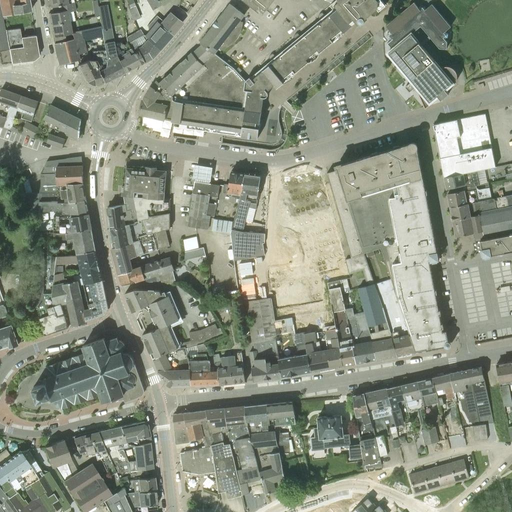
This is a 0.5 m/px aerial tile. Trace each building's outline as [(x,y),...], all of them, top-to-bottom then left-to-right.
[(30,11),(28,0),(0,0),(0,2),(1,8),(3,14),(3,16),(30,11)] [(149,0),(146,1),(151,10),(161,4),(159,0),(149,0)] [(245,0),(264,14),(269,7),(265,4),(268,0),(245,0)] [(334,5),(337,9),(352,26),(357,21),(358,23),(364,18),(362,15),(367,11),(369,14),(377,8),(377,1),(376,0),(340,0),(334,5)] [(434,60),(424,47),(422,45),(412,33),(421,26),(429,35),(420,43),(422,45),(428,40),(431,38),(440,48),(447,49),(447,42),(445,39),(448,37),(448,33),(446,31),(451,26),(432,3),(426,8),(423,5),(421,5),(418,7),(414,2),(386,26),(390,31),(388,33),(387,36),(390,40),(388,43),(392,49),(388,52),(412,80),(405,86),(410,92),(417,86),(417,87),(426,105),(437,95),(441,100),(442,100),(441,99),(449,93),(449,94),(449,93),(445,89),(453,83),(454,81),(455,81),(455,80),(455,79),(456,78),(456,77),(456,76),(456,75),(456,74),(456,73),(456,72),(456,71),(455,71),(455,70),(455,69),(454,69),(453,67),(451,66),(450,66),(449,65),(448,65),(446,65),(445,65),(443,66),(441,66),(440,67),(434,60)] [(52,25),(69,21),(68,12),(75,11),(74,3),(68,4),(58,5),(58,6),(59,12),(54,12),(48,13),(49,16),(50,16),(52,25)] [(240,21),(245,14),(231,3),(200,43),(201,43),(202,44),(214,54),(215,53),(220,47),(221,46),(222,48),(223,48),(224,47),(229,45),(232,42),(234,40),(235,39),(237,36),(238,34),(239,31),(240,28),(241,26),(242,23),(239,23),(240,21)] [(108,5),(98,7),(101,26),(102,34),(105,50),(106,61),(106,66),(106,68),(99,71),(104,82),(125,72),(117,57),(114,43),(108,5)] [(214,54),(201,43),(192,52),(205,65),(197,73),(189,80),(181,88),(173,96),(171,108),(174,108),(172,120),(172,121),(180,122),(254,133),(257,112),(260,112),(262,97),(264,97),(265,97),(266,97),(267,97),(267,96),(268,95),(268,94),(268,93),(268,92),(268,91),(267,90),(274,84),(277,88),(283,84),(284,84),(285,84),(286,83),(288,82),(290,81),(292,80),(292,79),(294,78),(295,76),(296,75),(297,73),(297,72),(307,63),(308,64),(309,64),(311,63),(313,62),(315,61),(316,60),(318,58),(320,56),(321,54),(322,53),(321,52),(332,43),(333,44),(335,43),(337,42),(339,40),(341,39),(342,38),(344,36),(345,34),(347,32),(346,31),(352,26),(337,9),(326,17),(322,13),(321,13),(320,14),(319,14),(318,15),(318,16),(322,21),(302,38),(298,33),(297,34),(295,34),(295,35),(294,35),(294,36),(293,37),(298,42),(277,58),(273,54),(272,54),(271,55),(270,55),(270,56),(269,57),(273,62),(252,79),(250,77),(246,80),(234,68),(231,66),(215,53),(214,54)] [(173,34),(183,22),(171,13),(163,21),(160,24),(173,34)] [(163,21),(156,15),(149,24),(149,34),(150,35),(146,39),(159,49),(173,34),(160,24),(163,21)] [(64,35),(72,33),(69,21),(52,25),(54,34),(53,35),(55,43),(66,41),(64,35)] [(95,36),(102,34),(101,26),(93,28),(95,36)] [(39,56),(35,35),(22,37),(20,28),(6,31),(7,37),(9,43),(10,49),(10,50),(9,50),(12,63),(34,60),(39,56)] [(86,52),(82,38),(80,31),(78,32),(72,34),(72,33),(64,35),(66,41),(55,43),(54,43),(59,63),(76,59),(79,58),(78,54),(86,52)] [(159,50),(159,49),(146,39),(143,35),(127,43),(133,54),(138,51),(144,62),(151,58),(159,50)] [(133,54),(127,43),(123,45),(122,42),(114,43),(117,57),(125,72),(144,62),(138,51),(133,54)] [(92,51),(93,60),(97,67),(106,66),(106,61),(105,50),(92,51)] [(192,52),(184,60),(197,73),(205,65),(192,52)] [(97,67),(93,60),(88,60),(78,65),(87,81),(95,85),(104,82),(99,71),(97,67)] [(184,60),(176,67),(189,80),(197,73),(184,60)] [(168,75),(181,88),(189,80),(176,67),(168,75)] [(168,75),(159,83),(166,89),(171,94),(173,96),(181,88),(168,75)] [(151,87),(145,96),(144,100),(143,100),(139,114),(164,119),(164,118),(167,107),(171,94),(166,89),(157,81),(151,87)] [(0,126),(4,127),(10,129),(13,126),(17,110),(22,96),(2,89),(0,93),(0,101),(11,105),(7,118),(1,116),(1,115),(0,114),(0,126)] [(32,122),(38,102),(22,96),(17,110),(23,112),(22,118),(32,122)] [(67,134),(79,138),(81,120),(51,105),(44,117),(61,126),(61,128),(68,132),(67,134)] [(167,107),(164,118),(172,120),(174,108),(171,108),(167,107)] [(496,167),(492,147),(485,114),(457,119),(440,122),(440,123),(434,124),(435,131),(444,177),(477,171),(477,170),(496,167)] [(34,137),(39,128),(26,122),(21,131),(34,137)] [(47,142),(63,148),(65,139),(50,134),(47,142)] [(451,343),(450,342),(449,341),(448,341),(446,330),(443,331),(442,328),(444,327),(443,322),(441,323),(440,314),(441,314),(440,309),(439,309),(436,293),(437,293),(436,289),(435,289),(430,261),(432,261),(433,262),(438,261),(437,260),(439,260),(438,258),(440,258),(439,253),(438,253),(429,210),(429,209),(426,194),(428,194),(427,190),(426,190),(421,168),(418,149),(417,145),(417,144),(416,143),(414,142),(413,142),(412,142),(337,165),(338,169),(335,170),(327,172),(334,198),(351,257),(364,253),(380,248),(395,289),(394,290),(416,352),(445,346),(446,346),(447,347),(448,347),(449,347),(450,346),(450,345),(451,345),(451,344),(451,343)] [(43,169),(82,166),(82,157),(47,161),(43,169)] [(124,196),(134,197),(138,220),(142,219),(149,218),(149,216),(170,213),(170,199),(164,198),(167,168),(124,165),(122,195),(124,196)] [(67,184),(83,183),(83,166),(82,166),(43,169),(41,174),(41,185),(57,184),(67,184)] [(242,192),(245,173),(231,171),(229,185),(225,184),(224,192),(233,193),(233,196),(241,197),(242,192)] [(463,188),(476,186),(480,185),(477,171),(444,177),(447,189),(463,186),(463,188)] [(240,198),(251,201),(257,202),(261,176),(245,173),(242,192),(241,197),(240,198)] [(302,176),(295,178),(296,181),(292,183),(295,196),(291,197),(308,262),(317,260),(320,269),(333,265),(331,256),(338,254),(317,176),(303,179),(302,176)] [(218,197),(220,185),(210,184),(195,182),(195,187),(194,187),(193,193),(209,196),(218,197)] [(67,205),(87,202),(83,184),(83,183),(67,184),(57,184),(58,192),(39,193),(37,200),(36,201),(52,201),(58,201),(58,204),(66,203),(66,205),(67,205)] [(451,207),(492,199),(490,187),(479,189),(477,188),(476,186),(463,188),(464,191),(448,194),(450,207),(451,207)] [(511,194),(509,195),(509,191),(502,192),(503,196),(497,197),(498,200),(496,201),(495,198),(492,199),(451,207),(456,236),(483,231),(484,237),(511,231),(511,194)] [(89,213),(87,202),(67,205),(66,205),(66,203),(58,204),(58,201),(52,201),(36,201),(37,200),(39,193),(26,193),(31,210),(40,210),(40,211),(63,210),(63,214),(72,214),(72,216),(89,213)] [(214,222),(216,204),(208,203),(209,196),(193,193),(188,225),(209,229),(208,230),(212,230),(213,222),(214,222)] [(138,220),(134,197),(124,196),(126,204),(108,207),(111,228),(129,225),(128,225),(135,224),(135,223),(139,221),(138,220)] [(240,198),(236,217),(246,220),(251,201),(240,198)] [(66,234),(92,228),(89,213),(72,216),(71,217),(70,217),(71,223),(60,225),(60,216),(54,216),(54,233),(66,234)] [(139,237),(152,234),(166,230),(166,229),(170,228),(170,213),(149,216),(149,218),(142,219),(138,220),(139,221),(135,223),(135,224),(128,225),(129,225),(111,228),(114,247),(129,244),(140,240),(139,237)] [(232,231),(244,232),(246,220),(236,217),(232,231)] [(96,251),(92,228),(66,234),(54,233),(54,240),(67,240),(74,239),(77,254),(78,255),(96,251)] [(166,230),(152,234),(157,249),(170,246),(166,230)] [(232,231),(232,233),(235,260),(265,255),(263,243),(264,243),(265,233),(244,232),(232,231)] [(511,233),(484,239),(480,240),(482,250),(481,251),(482,256),(483,255),(483,257),(485,256),(485,258),(490,257),(490,255),(511,251),(511,233)] [(112,248),(118,269),(137,264),(134,257),(157,249),(152,234),(139,237),(140,240),(129,244),(114,247),(112,248)] [(198,247),(195,235),(185,238),(187,250),(198,247)] [(185,259),(205,254),(203,246),(198,247),(187,250),(185,251),(185,259)] [(103,279),(101,271),(96,251),(78,255),(57,257),(56,265),(81,263),(82,269),(77,270),(78,275),(73,276),(74,277),(77,277),(78,285),(84,284),(103,279)] [(364,253),(350,257),(346,259),(348,268),(350,274),(363,270),(368,285),(358,289),(365,311),(368,325),(386,319),(383,307),(382,307),(378,294),(375,284),(370,268),(368,263),(364,253)] [(138,268),(137,264),(118,269),(122,285),(123,285),(146,278),(147,283),(159,284),(161,283),(162,282),(173,283),(176,282),(173,271),(172,270),(169,258),(146,265),(145,262),(141,263),(142,267),(138,268)] [(310,265),(269,271),(274,300),(314,294),(310,265)] [(36,266),(36,290),(44,290),(44,266),(36,266)] [(63,266),(56,267),(55,274),(63,272),(64,272),(63,266)] [(55,275),(54,279),(54,282),(65,279),(63,273),(55,275)] [(81,296),(78,285),(77,277),(74,277),(75,281),(53,286),(53,294),(52,299),(54,306),(62,304),(65,303),(69,302),(72,302),(71,298),(81,296)] [(108,307),(103,279),(84,284),(90,308),(84,310),(86,320),(105,314),(106,313),(108,308),(108,307)] [(346,309),(342,293),(344,292),(341,280),(328,283),(332,304),(338,338),(340,347),(344,365),(357,363),(346,309)] [(0,348),(9,345),(10,347),(19,344),(12,325),(0,329),(0,317),(9,314),(0,289),(0,348)] [(197,345),(205,343),(225,335),(221,328),(217,329),(215,324),(201,330),(189,332),(191,341),(183,343),(182,345),(182,347),(178,348),(168,324),(179,320),(169,295),(166,296),(165,292),(162,294),(160,290),(155,290),(149,290),(135,289),(125,293),(133,311),(143,307),(144,308),(145,309),(146,309),(147,310),(148,311),(150,310),(155,322),(153,323),(153,324),(153,326),(153,327),(153,328),(153,330),(143,334),(143,335),(144,335),(145,339),(146,341),(148,346),(148,347),(150,352),(151,353),(153,357),(153,358),(154,359),(166,354),(170,351),(186,347),(186,348),(197,345)] [(43,294),(44,290),(36,290),(36,293),(37,307),(42,326),(45,335),(68,327),(62,304),(54,306),(52,299),(53,294),(43,294)] [(386,319),(389,326),(397,355),(416,352),(394,290),(378,294),(382,307),(383,307),(386,319)] [(87,323),(86,320),(84,310),(81,296),(71,298),(72,302),(69,302),(74,327),(87,323)] [(254,380),(264,379),(272,377),(272,378),(282,376),(279,359),(279,355),(276,340),(278,340),(275,321),(271,297),(246,301),(253,343),(254,343),(255,351),(250,351),(252,367),(254,380)] [(219,302),(222,311),(232,308),(230,299),(219,302)] [(328,340),(331,339),(338,338),(332,304),(321,307),(328,340)] [(372,341),(370,331),(364,311),(354,314),(353,307),(346,309),(357,363),(377,359),(372,341)] [(302,317),(306,343),(317,341),(312,315),(302,317)] [(311,371),(306,343),(302,317),(301,316),(292,318),(295,334),(298,355),(279,359),(282,376),(311,371)] [(370,331),(372,341),(377,359),(397,355),(389,326),(370,331)] [(511,336),(490,340),(491,348),(511,344),(511,336)] [(119,340),(118,340),(117,338),(106,341),(105,338),(83,346),(86,352),(46,367),(46,368),(46,369),(45,370),(44,371),(44,373),(45,375),(47,376),(49,376),(50,377),(39,381),(40,385),(34,387),(38,401),(45,398),(46,402),(54,399),(57,398),(57,399),(55,401),(55,403),(56,405),(58,407),(60,407),(61,409),(101,395),(103,401),(118,396),(120,400),(124,398),(125,401),(138,397),(138,396),(142,395),(144,393),(144,392),(145,391),(144,390),(133,358),(132,357),(130,355),(129,354),(128,354),(127,353),(126,353),(125,353),(124,353),(123,351),(124,350),(124,349),(125,349),(125,348),(125,346),(125,345),(124,344),(124,343),(123,342),(122,341),(121,340),(120,340),(119,340)] [(333,349),(321,351),(319,341),(317,341),(306,343),(311,371),(344,365),(340,347),(338,338),(331,339),(333,349)] [(171,365),(166,354),(154,359),(154,360),(158,371),(171,365)] [(234,356),(222,357),(220,358),(219,354),(210,355),(217,368),(218,368),(218,371),(219,384),(246,381),(244,365),(236,366),(234,356)] [(189,357),(191,364),(190,364),(191,385),(219,384),(218,371),(214,371),(214,368),(211,368),(210,360),(209,360),(208,357),(189,357)] [(511,361),(496,364),(505,411),(511,409),(511,402),(509,385),(511,384),(511,361)] [(191,385),(190,364),(171,365),(158,371),(168,384),(172,386),(172,385),(191,385)] [(469,369),(472,381),(475,392),(477,405),(479,425),(486,424),(493,423),(489,403),(482,367),(469,369)] [(461,428),(473,426),(479,425),(477,405),(475,392),(472,381),(469,369),(450,373),(455,398),(461,428)] [(450,373),(433,377),(437,395),(438,395),(448,393),(450,400),(455,398),(450,373)] [(438,403),(437,395),(433,377),(418,381),(424,406),(438,403)] [(418,381),(402,385),(387,388),(392,410),(396,426),(404,425),(399,405),(406,404),(409,412),(425,408),(424,406),(418,381)] [(371,422),(375,438),(383,436),(388,434),(386,425),(390,425),(392,433),(397,432),(396,426),(392,410),(387,388),(364,393),(371,422)] [(364,393),(353,395),(360,440),(368,439),(375,438),(371,422),(364,393)] [(297,423),(297,422),(292,401),(268,404),(269,419),(270,419),(274,418),(275,425),(297,423)] [(278,445),(276,433),(275,430),(265,432),(264,425),(270,424),(270,419),(269,419),(268,404),(246,406),(249,434),(253,448),(278,445)] [(257,465),(253,448),(249,434),(246,406),(225,408),(227,423),(229,432),(228,432),(231,444),(231,447),(233,454),(238,476),(242,495),(249,493),(247,483),(262,480),(257,465)] [(222,433),(228,432),(229,432),(227,423),(225,408),(206,410),(216,444),(211,445),(212,446),(213,452),(214,457),(233,454),(231,447),(231,444),(225,445),(222,433)] [(206,447),(212,446),(211,445),(216,444),(206,410),(184,413),(188,428),(189,433),(191,441),(203,437),(206,447)] [(191,441),(189,433),(188,428),(184,413),(174,414),(174,429),(175,429),(176,444),(191,442),(191,441)] [(313,449),(325,448),(349,445),(350,460),(363,458),(361,442),(350,443),(349,435),(343,435),(341,415),(318,417),(319,427),(314,428),(315,437),(312,437),(313,449)] [(134,446),(150,442),(149,434),(146,420),(120,426),(126,441),(128,447),(134,446)] [(481,439),(488,439),(486,424),(479,425),(480,432),(481,439)] [(481,439),(480,432),(479,425),(473,426),(475,440),(481,439)] [(116,473),(136,470),(135,461),(128,462),(123,449),(128,447),(126,441),(120,426),(98,431),(116,472),(116,473)] [(429,428),(433,443),(439,442),(436,426),(429,428)] [(425,445),(433,443),(429,428),(421,429),(425,445)] [(108,476),(116,472),(98,431),(80,436),(73,438),(79,452),(85,450),(86,453),(95,451),(97,459),(100,458),(108,476)] [(289,432),(276,433),(278,445),(279,452),(280,452),(291,451),(289,432)] [(388,455),(383,436),(375,438),(382,466),(380,456),(388,455)] [(365,468),(382,466),(375,438),(368,439),(360,440),(361,442),(363,458),(365,468)] [(66,461),(71,459),(66,447),(64,440),(44,447),(51,465),(52,466),(54,465),(74,498),(83,511),(85,511),(103,501),(103,500),(112,494),(92,463),(78,471),(71,475),(66,461)] [(134,446),(135,461),(136,470),(153,468),(150,442),(134,446)] [(216,472),(214,457),(213,452),(212,446),(206,447),(192,449),(193,451),(186,452),(185,452),(180,453),(183,471),(199,474),(216,472)] [(52,511),(60,507),(63,511),(71,506),(49,471),(43,474),(28,449),(21,451),(20,451),(0,464),(0,487),(17,511),(52,511)] [(266,494),(275,491),(274,482),(285,478),(280,452),(279,452),(270,453),(272,469),(260,473),(266,494)] [(228,499),(242,495),(238,476),(233,454),(214,457),(216,472),(219,493),(226,491),(228,499)] [(450,463),(456,482),(469,478),(464,459),(450,463)] [(442,486),(456,482),(450,463),(437,467),(442,486)] [(429,489),(442,486),(437,467),(423,471),(429,489)] [(415,493),(429,489),(423,471),(409,474),(415,493)] [(122,485),(129,483),(127,477),(119,479),(122,485)] [(134,493),(156,490),(154,477),(138,479),(133,480),(134,493)] [(17,511),(0,487),(0,506),(4,511),(17,511)] [(132,511),(130,507),(123,494),(125,493),(123,488),(112,494),(103,500),(103,501),(109,511),(132,511)] [(140,506),(158,503),(156,490),(134,493),(126,494),(125,493),(123,494),(130,507),(133,507),(132,499),(137,499),(137,497),(139,497),(140,506)]
